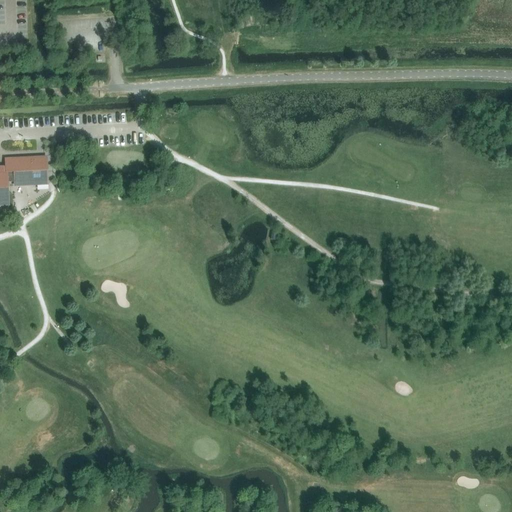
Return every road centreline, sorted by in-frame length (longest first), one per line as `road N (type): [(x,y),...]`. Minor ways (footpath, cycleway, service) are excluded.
road 1 (track): [(138,130),(359,276),(511,300)]
road 2 (unclassified): [(511,76),(107,89)]
road 3 (track): [(51,187),(48,203),(21,226),(45,327),(0,372)]
road 4 (track): [(222,180),(323,186),(437,209)]
road 5 (track): [(51,177),(141,181),(166,173),(179,158)]
